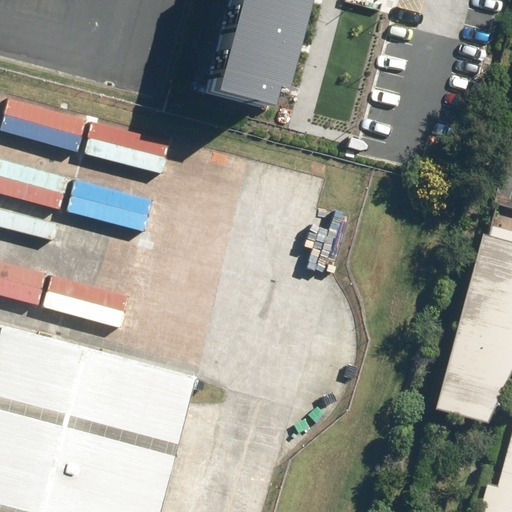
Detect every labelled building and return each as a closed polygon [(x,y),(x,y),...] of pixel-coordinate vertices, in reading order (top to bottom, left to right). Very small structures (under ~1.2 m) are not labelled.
[(228,0),(206,89),(262,103),(267,82),(274,84),(295,0),(228,0)] [(2,97),(0,103),(0,116),(74,136),(78,118),(2,97)] [(88,121),(80,150),(163,175),(171,145),(88,121)] [(78,176),(58,242),(133,264),(152,198),(78,176)] [(511,511),(511,244),(478,235),(429,408),(481,423),(508,364),(511,365),(511,410),(491,487),(482,484),(473,511),(511,511)] [(0,257),(0,294),(32,303),(41,268),(0,257)] [(132,291),(50,271),(40,311),(122,332),(132,291)] [(0,511),(165,511),(201,376),(0,323),(0,511)]
